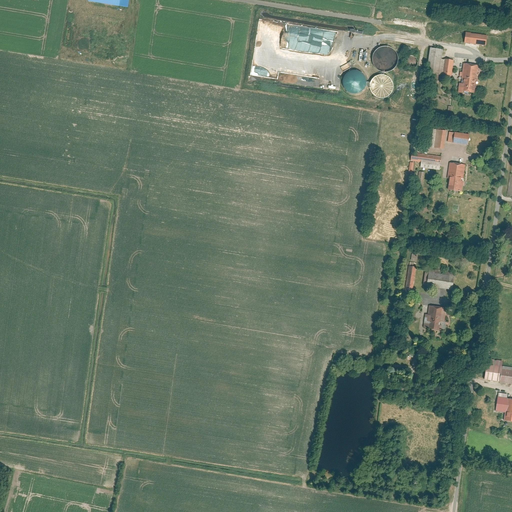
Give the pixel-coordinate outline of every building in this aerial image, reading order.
[(270,24),(262,22),(260,33),(263,34),(262,41),(271,42),(273,34),(281,36),(282,30),(287,30),(288,23),(271,21),(270,24)] [(487,29),(433,22),(431,38),(484,45),(487,29)] [(323,44),(325,30),(306,27),(304,37),(315,39),(315,43),(319,44),(319,43),(323,44)] [(440,49),(428,48),(425,82),(437,84),(438,75),(442,75),(443,59),(439,59),(440,49)] [(453,60),(443,59),(442,75),(451,76),(453,60)] [(349,63),(342,67),(344,72),(352,68),(349,63)] [(479,65),(463,63),(461,78),(463,78),(462,83),(459,83),(458,92),(462,93),(462,91),(474,92),(475,79),(477,79),(479,65)] [(349,93),(353,94),(356,94),(359,93),(362,91),(364,88),(365,85),(365,82),(364,79),(363,76),(361,73),(358,72),(355,71),(351,71),(348,72),(346,74),(344,77),(342,80),(342,83),(343,86),(344,89),(347,92),(349,93)] [(378,97),(381,98),(384,98),(387,96),(390,94),(392,92),(393,88),(393,85),(392,82),(391,79),(388,77),(385,75),(382,75),(379,75),(375,76),(373,78),(371,81),(370,84),(370,88),(371,91),(372,94),(375,96),(378,97)] [(443,148),(445,130),(432,129),(429,147),(443,148)] [(468,144),(469,134),(450,132),(449,142),(468,144)] [(439,170),(441,156),(412,153),(411,161),(421,162),(420,168),(439,170)] [(450,163),(446,190),(460,192),(463,164),(450,163)] [(415,267),(409,266),(405,288),(411,289),(415,267)] [(451,289),(453,272),(428,269),(426,286),(451,289)] [(444,307),(428,305),(427,314),(425,314),(423,327),(438,329),(439,321),(442,322),(444,307)] [(482,380),(498,382),(500,366),(500,361),(485,359),(482,380)] [(511,367),(500,366),(498,382),(511,383),(511,367)] [(504,413),(505,398),(506,394),(497,393),(495,412),(504,413)] [(504,413),(503,420),(511,421),(511,399),(505,398),(504,413)]
